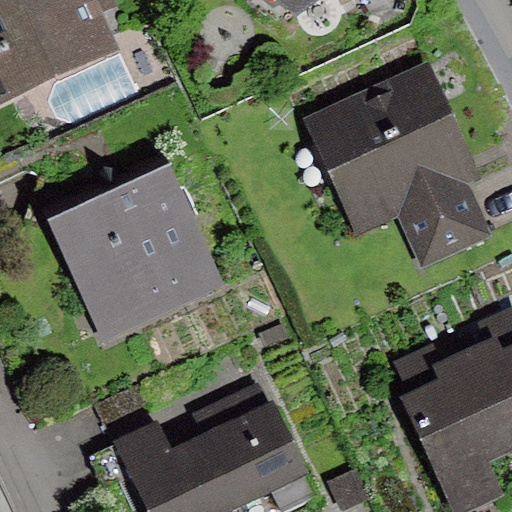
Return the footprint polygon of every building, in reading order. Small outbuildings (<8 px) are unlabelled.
[(0,0),(0,97),(118,44),(98,0),(0,0)] [(257,0),(291,28),(329,0),(257,0)] [(419,65),(298,117),(351,240),(392,222),(399,238),(416,276),(490,244),(467,191),(473,188),(419,65)] [(160,175),(36,233),(96,360),(220,301),(160,175)] [(429,385),(393,401),(441,511),(483,511),(504,503),(489,470),(511,459),(511,349),(498,356),(491,340),(423,370),(429,385)] [(158,422),(115,443),(148,511),(228,511),(273,490),(284,511),(285,511),(318,496),(308,476),(313,474),(277,400),(269,404),(258,381),(192,413),(202,435),(172,449),(158,422)] [(139,383),(94,404),(104,426),(149,405),(139,383)] [(359,468),(330,481),(344,511),(372,499),(359,468)]
